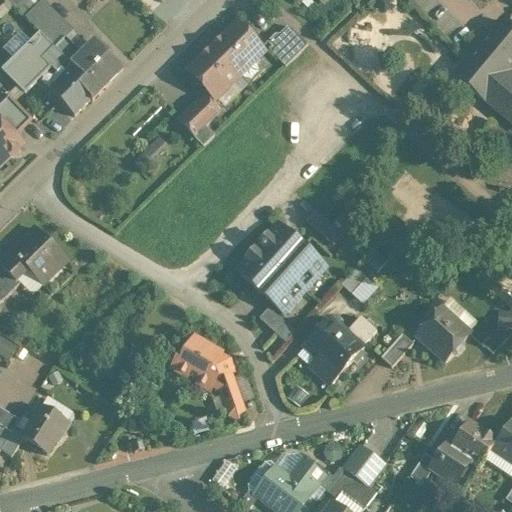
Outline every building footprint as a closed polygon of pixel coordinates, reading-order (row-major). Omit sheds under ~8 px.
[(9,0),(8,2),(14,8),(15,10),(25,0),(9,0)] [(34,0),(25,0),(15,10),(25,20),(40,6),(34,0)] [(72,33),(42,3),(40,6),(25,20),(39,35),(54,50),(65,40),(72,33)] [(236,25),(225,36),(224,42),(215,51),(213,51),(212,52),(238,79),(264,53),(236,25)] [(308,47),(288,28),(279,36),(275,36),(267,44),(271,49),(268,52),(285,69),(308,47)] [(54,50),(39,35),(2,71),(25,94),(50,69),(42,62),(54,50)] [(65,40),(54,50),(64,60),(71,53),(75,49),(65,40)] [(97,44),(79,62),(71,53),(64,60),(72,68),(100,96),(107,89),(106,87),(122,71),(97,44)] [(65,75),(72,68),(64,60),(54,50),(42,62),(50,69),(56,74),(60,70),(65,75)] [(211,55),(203,62),(198,63),(188,72),(192,75),(192,79),(199,86),(202,86),(216,100),(238,79),(212,52),(211,53),(211,55)] [(72,68),(65,75),(48,92),(74,118),(91,102),(92,103),(100,96),(72,68)] [(32,121),(8,96),(0,103),(0,122),(15,137),(32,121)] [(203,98),(178,123),(203,149),(214,138),(205,128),(219,115),(203,98)] [(0,168),(23,146),(15,137),(0,122),(0,168)] [(160,140),(134,159),(139,166),(166,147),(160,140)] [(342,236),(315,212),(306,223),(333,247),(342,236)] [(325,270),(278,227),(257,250),(304,293),(325,270)] [(34,230),(0,264),(0,268),(16,284),(17,283),(28,272),(43,288),(67,264),(34,230)] [(304,293),(257,250),(236,273),(284,316),(304,293)] [(0,268),(0,293),(6,299),(20,286),(17,283),(16,284),(0,268)] [(366,280),(356,270),(341,286),(352,296),(366,280)] [(295,334),(268,310),(259,320),(286,344),(295,334)] [(470,336),(442,311),(416,338),(444,364),(452,356),(457,356),(463,349),(462,344),(470,336)] [(347,334),(330,319),(303,349),(304,350),(305,350),(316,360),(308,369),(329,388),(364,349),(363,348),(376,333),(360,319),(347,334)] [(402,336),(380,360),(391,370),(413,346),(402,336)] [(220,355),(194,340),(186,355),(182,353),(172,370),(188,379),(184,386),(192,391),(197,384),(210,391),(212,387),(217,390),(221,388),(223,392),(221,393),(229,417),(238,421),(243,412),(227,367),(222,368),(221,363),(217,361),(220,355)] [(9,415),(0,409),(0,427),(0,428),(1,428),(9,415)] [(32,424),(21,441),(22,442),(47,457),(58,439),(60,440),(61,439),(68,427),(69,427),(69,426),(42,409),(32,424)] [(11,435),(0,453),(11,460),(22,442),(21,441),(32,424),(22,418),(11,435)] [(497,443),(492,451),(511,464),(511,420),(511,421),(497,443)] [(451,450),(446,446),(435,462),(430,470),(432,472),(453,486),(468,464),(478,471),(492,451),(497,443),(469,424),(451,450)] [(0,428),(0,427),(0,453),(11,435),(1,428),(0,428)] [(132,446),(135,454),(144,452),(142,443),(139,441),(136,441),(133,443),(132,446)] [(361,449),(344,471),(354,479),(367,489),(384,466),(361,449)] [(425,456),(410,479),(421,487),(432,472),(430,470),(435,462),(425,456)] [(289,479),(270,464),(265,465),(248,488),(248,493),(274,511),(298,511),(323,479),(319,476),(322,471),(306,459),(302,463),(289,479)] [(344,471),(327,494),(337,502),(354,479),(344,471)] [(367,489),(354,479),(337,502),(342,496),(362,511),(363,511),(376,495),(367,489)]
